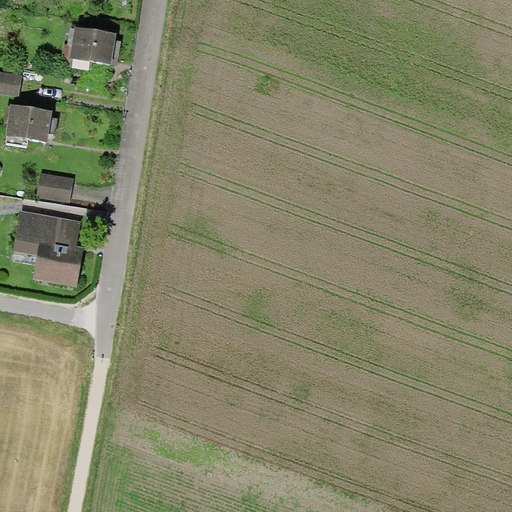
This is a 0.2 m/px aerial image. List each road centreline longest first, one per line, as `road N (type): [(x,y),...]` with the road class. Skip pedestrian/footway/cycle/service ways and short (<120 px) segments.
road 1 (residential): [(105,322),(156,0)]
road 2 (track): [(77,511),(105,322)]
